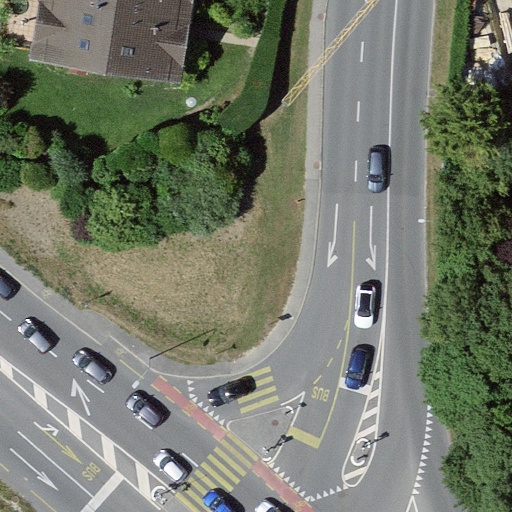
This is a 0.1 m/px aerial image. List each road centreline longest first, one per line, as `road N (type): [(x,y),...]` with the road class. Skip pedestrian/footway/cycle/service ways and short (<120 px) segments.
road 1 (tertiary): [(369,301),(319,352),(257,390),(74,423)]
road 2 (tertiary): [(369,301),(391,0)]
road 3 (tertiary): [(445,511),(369,301)]
road 4 (tertiary): [(300,511),(338,443),(369,301)]
road 5 (secondary): [(179,511),(74,423)]
